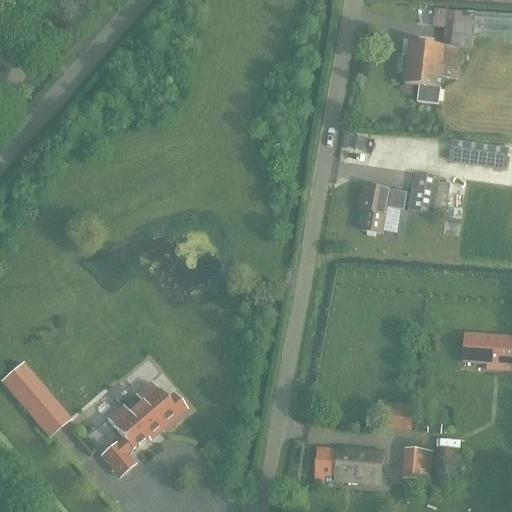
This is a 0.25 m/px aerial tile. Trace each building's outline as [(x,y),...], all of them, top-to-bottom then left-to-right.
[(420,88),(418,104),(438,106),(441,78),(458,80),(461,50),(471,51),(476,16),(435,11),(433,27),(446,28),(443,48),(409,44),(404,86),(420,88)] [(511,38),(511,13),(476,11),(475,36),(511,38)] [(508,167),(509,144),(452,141),(451,164),(508,167)] [(407,212),(432,216),(433,211),(445,213),(449,184),(438,182),(438,180),(414,175),(407,212)] [(402,211),(405,195),(389,192),(389,191),(362,187),(357,212),(364,213),(361,232),(381,235),(386,208),(402,211)] [(511,341),(467,338),(465,362),(499,365),(499,371),(511,371),(511,341)] [(47,394),(22,365),(1,384),(37,426),(52,413),(40,399),(47,394)] [(166,401),(151,384),(135,397),(141,404),(128,415),(122,408),(106,421),(123,441),(117,446),(116,445),(101,458),(119,479),(134,466),(125,456),(131,450),(132,451),(147,439),(149,441),(185,411),(172,396),(166,401)] [(413,433),(414,406),(386,404),(384,431),(413,433)] [(443,424),(428,422),(427,434),(442,436),(443,424)] [(335,481),(379,485),(382,455),(317,450),(315,482),(324,483),(325,477),(336,478),(335,481)] [(405,479),(428,481),(431,454),(407,452),(405,479)]
